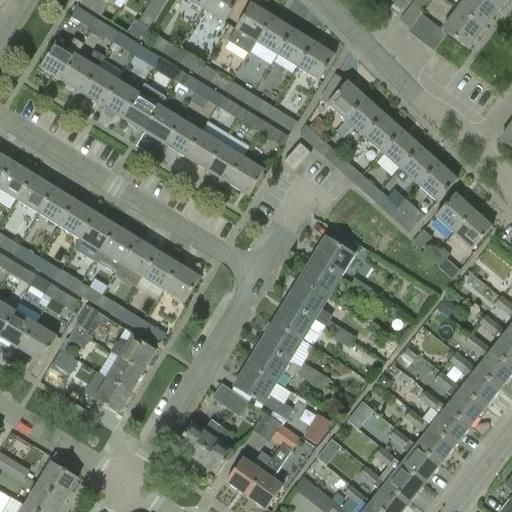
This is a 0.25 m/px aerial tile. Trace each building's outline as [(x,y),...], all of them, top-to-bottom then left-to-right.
[(117,0),(82,0),(80,5),(100,17),(108,4),(113,7),(117,0)] [(185,0),(203,11),(209,0),(185,0)] [(238,0),(209,0),(203,11),(224,24),(238,0)] [(415,0),(411,6),(418,12),(427,0),(415,0)] [(496,11),(481,0),(464,0),(456,11),(482,30),(496,11)] [(481,0),(496,11),(505,0),(481,0)] [(142,16),(152,22),(160,9),(150,3),(142,16)] [(250,54),(256,44),(272,18),(251,5),(228,41),(250,54)] [(418,12),(411,6),(399,22),(409,30),(421,14),(418,12)] [(83,26),(90,16),(77,8),(70,19),(83,26)] [(467,49),(482,30),(456,11),(442,30),(467,49)] [(416,39),(429,21),(421,15),(408,33),(416,39)] [(292,30),(272,18),(256,44),(276,56),(292,30)] [(438,28),(429,21),(416,39),(424,46),(438,28)] [(106,40),(112,30),(99,22),(93,32),(106,40)] [(438,28),(424,46),(433,52),(446,35),(438,28)] [(276,56),(297,69),(313,43),(292,30),(276,56)] [(126,53),(133,42),(120,34),(113,45),(126,53)] [(40,70),(61,83),(78,57),(84,46),(73,39),(67,50),(56,44),(40,70)] [(171,60),(177,49),(164,42),(158,52),(171,60)] [(313,43),(297,69),(293,75),(303,81),(307,75),(318,82),(334,56),(313,43)] [(147,65),(153,55),(140,47),(134,57),(147,65)] [(78,57),(61,83),(82,95),(98,70),(105,59),(94,52),(87,63),(78,57)] [(187,56),(181,66),(194,74),(200,63),(187,56)] [(161,60),(155,70),(168,78),(174,68),(161,60)] [(119,82),(98,70),(82,95),(103,108),(119,82)] [(188,91),(195,80),(182,72),(175,83),(188,91)] [(219,75),(213,86),(226,93),(232,83),(219,75)] [(139,95),(119,82),(103,108),(124,121),(139,95)] [(327,106),(346,122),(366,100),(347,83),(327,106)] [(196,96),(209,103),(215,93),(202,85),(196,96)] [(139,95),(124,121),(144,133),(160,108),(166,99),(145,86),(139,95)] [(240,88),(233,98),(246,106),(253,96),(240,88)] [(223,98),(217,108),(230,116),(236,106),(223,98)] [(346,122),(364,138),(384,116),(366,100),(346,122)] [(269,120),(275,110),(262,102),(256,112),(269,120)] [(181,121),(160,108),(144,133),(165,146),(181,121)] [(251,129),(257,119),(244,111),(238,121),(251,129)] [(284,115),(278,125),(291,133),(297,123),(284,115)] [(402,133),(384,116),(364,138),(383,155),(402,133)] [(202,133),(181,121),(165,146),(186,159),(202,133)] [(511,122),(499,139),(511,148),(511,122)] [(186,159),(206,172),(228,136),(208,123),(202,133),(186,159)] [(265,123),(258,133),(271,141),(277,131),(265,123)] [(383,155),(400,170),(401,171),(420,149),(402,133),(383,155)] [(326,144),(314,134),(306,143),(318,153),(326,144)] [(249,149),(228,136),(206,172),(227,184),(243,159),(249,149)] [(294,172),(310,154),(300,145),(283,163),(294,172)] [(439,165),(420,149),(401,171),(400,170),(394,177),(402,184),(408,178),(419,187),(439,165)] [(333,151),(325,160),(336,170),(344,161),(333,151)] [(0,181),(12,163),(0,155),(0,181)] [(243,159),(227,184),(248,197),(264,172),(243,159)] [(33,176),(12,163),(0,181),(0,190),(17,201),(33,176)] [(457,181),(439,165),(419,187),(437,203),(457,181)] [(355,186),(362,177),(351,167),(343,176),(355,186)] [(38,214),(54,189),(33,176),(17,201),(38,214)] [(369,183),(361,192),(373,202),(381,193),(369,183)] [(74,202),(54,189),(38,214),(58,227),(74,202)] [(453,235),(473,212),(454,196),(434,218),(453,235)] [(391,219),(399,210),(388,200),(380,208),(391,219)] [(58,227),(79,240),(95,215),(74,202),(58,227)] [(492,229),(473,212),(453,235),(472,251),(492,229)] [(116,228),(95,215),(79,240),(73,249),(84,255),(89,246),(100,253),(116,228)] [(409,234),(417,226),(405,215),(397,224),(409,234)] [(136,240),(116,228),(100,253),(120,266),(136,240)] [(420,252),(431,239),(422,231),(411,243),(420,252)] [(0,248),(5,252),(11,241),(0,234),(0,248)] [(360,249),(338,235),(332,244),(325,240),(312,261),(341,280),(341,279),(357,253),(360,249)] [(141,279),(157,253),(136,240),(120,266),(141,279)] [(13,256),(26,264),(32,254),(19,246),(13,256)] [(439,268),(451,256),(442,248),(430,260),(439,268)] [(178,266),(157,253),(141,279),(162,292),(178,266)] [(33,268),(46,276),(52,266),(39,258),(33,268)] [(312,261),(299,282),(328,301),(341,280),(312,261)] [(23,283),(29,273),(16,265),(10,275),(23,283)] [(178,266),(162,292),(183,305),(199,279),(178,266)] [(53,281),(66,289),(72,278),(59,271),(53,281)] [(31,288),(44,296),(50,285),(37,277),(31,288)] [(354,280),(351,285),(347,291),(361,299),(368,288),(354,280)] [(299,282),(286,304),(325,328),(329,322),(332,317),(322,311),(328,301),(299,282)] [(94,291),(81,284),(75,294),(88,302),(94,291)] [(368,288),(361,299),(374,308),(381,296),(368,288)] [(64,308),(71,298),(58,290),(51,300),(64,308)] [(95,306),(108,314),(115,304),(102,296),(95,306)] [(511,306),(501,298),(494,306),(511,320),(511,323),(505,332),(511,337),(511,306)] [(0,336),(15,313),(0,304),(0,336)] [(342,330),(329,322),(325,328),(286,304),(273,325),(302,343),(310,330),(319,336),(322,333),(335,341),(342,330)] [(75,329),(73,332),(89,342),(95,331),(89,328),(99,314),(86,306),(75,326),(75,329)] [(116,319),(129,327),(136,317),(123,309),(116,319)] [(35,326),(15,313),(0,336),(0,339),(20,351),(35,326)] [(490,351),(511,368),(511,337),(505,332),(486,317),(479,325),(499,341),(491,351),(490,351)] [(157,329),(144,322),(137,332),(150,340),(157,329)] [(273,325),(260,346),(289,364),(290,363),(302,343),(273,325)] [(35,326),(20,351),(41,365),(57,339),(35,326)] [(355,338),(342,330),(335,341),(349,349),(355,338)] [(84,350),(89,342),(73,332),(68,341),(84,350)] [(511,368),(490,351),(491,351),(471,335),(464,344),(484,359),(475,371),(499,389),(511,372),(511,368)] [(115,344),(109,354),(142,374),(155,353),(131,339),(125,349),(115,344)] [(260,346),(247,367),(276,385),(283,373),(289,364),(260,346)] [(130,395),(142,374),(109,354),(97,375),(106,380),(130,395)] [(499,389),(475,371),(455,354),(449,363),(469,378),(460,390),(484,408),(499,389)] [(57,360),(51,370),(66,379),(72,369),(57,360)] [(296,375),(309,383),(316,372),(302,364),(299,369),(290,363),(289,364),(283,373),(293,379),(296,375)] [(269,418),(281,426),(283,427),(293,411),(270,395),(276,385),(247,367),(233,389),(262,407),(263,406),(272,412),(269,418)] [(329,380),(316,372),(309,383),(323,392),(329,380)] [(445,409),(469,427),(484,408),(460,390),(441,373),(434,381),(447,392),(446,394),(453,399),(445,408),(445,409)] [(117,416),(130,395),(106,380),(93,401),(117,416)] [(231,412),(240,399),(221,385),(211,399),(231,412)] [(440,416),(430,427),(430,428),(454,447),(469,427),(445,409),(445,408),(425,392),(419,400),(440,416)] [(240,399),(231,412),(239,418),(249,404),(240,399)] [(292,431),(316,445),(329,423),(305,409),(292,431)] [(439,466),(454,447),(430,428),(430,427),(410,411),(403,419),(424,435),(415,446),(439,466)] [(176,449),(195,463),(220,427),(211,421),(203,433),(192,425),(176,449)] [(291,433),(283,427),(281,426),(271,441),(281,448),(291,433)] [(229,433),(220,427),(195,463),(216,477),(232,454),(221,445),(229,433)] [(439,466),(415,446),(396,430),(389,438),(409,454),(400,466),(424,485),(439,466)] [(300,439),(291,433),(281,448),(290,454),(300,439)] [(409,503),(424,485),(400,466),(380,450),(373,457),(394,473),(385,485),(409,503)] [(225,484),(246,498),(272,461),(261,453),(251,467),(242,460),(225,484)] [(11,470),(15,463),(0,454),(0,470),(4,473),(8,468),(11,470)] [(282,468),(272,461),(246,498),(265,511),(282,489),(271,481),(282,468)] [(8,468),(4,473),(21,484),(29,471),(15,463),(11,470),(8,468)] [(50,464),(37,486),(64,502),(77,480),(50,464)] [(380,492),(370,504),(380,511),(402,511),(409,503),(385,485),(365,469),(358,476),(380,492)] [(32,511),(58,511),(64,502),(37,486),(24,507),(32,511)] [(364,511),(363,511),(380,511),(370,504),(350,487),(343,495),(364,511)] [(32,511),(24,507),(10,498),(1,511),(32,511)]
